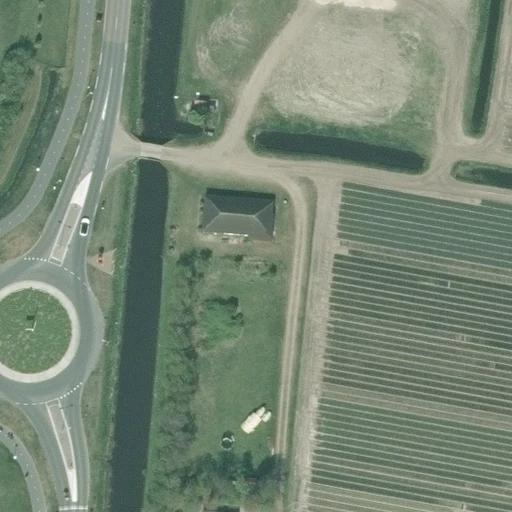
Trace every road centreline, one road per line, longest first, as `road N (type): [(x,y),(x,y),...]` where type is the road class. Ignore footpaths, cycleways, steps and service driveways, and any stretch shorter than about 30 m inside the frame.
road 1 (track): [(511,191),(96,140)]
road 2 (tertiary): [(87,169),(107,94),(116,0)]
road 3 (unclassified): [(74,509),(79,447),(63,383)]
road 4 (unclassified): [(29,393),(74,509)]
